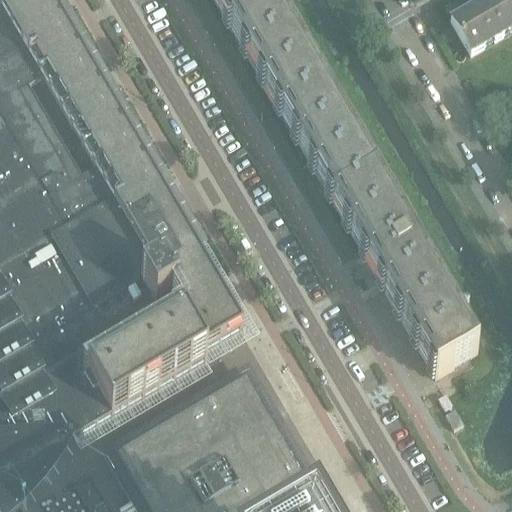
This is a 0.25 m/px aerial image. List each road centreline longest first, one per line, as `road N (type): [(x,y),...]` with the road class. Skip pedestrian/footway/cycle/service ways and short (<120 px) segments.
road 1 (unclassified): [(420,511),(122,0)]
road 2 (residential): [(389,0),(511,214)]
